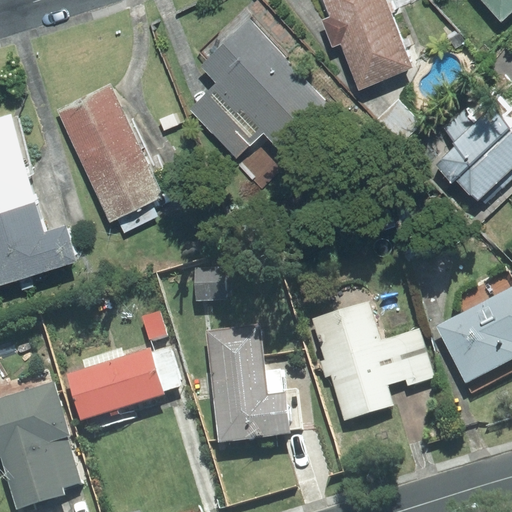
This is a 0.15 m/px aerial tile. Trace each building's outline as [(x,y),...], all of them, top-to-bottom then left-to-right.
[(323,0),(330,17),(322,20),(333,48),(341,45),(359,88),(412,67),(384,0),(323,0)] [(511,0),(483,0),(501,20),(511,10),(511,0)] [(333,106),(242,11),(199,51),(207,60),(200,66),(217,83),(263,132),(283,153),(333,106)] [(217,83),(189,110),(236,158),(263,132),(217,83)] [(120,105),(110,84),(57,109),(67,130),(120,105)] [(120,105),(67,130),(87,173),(145,146),(132,118),(127,120),(120,105)] [(469,107),(444,127),(458,144),(436,165),(452,183),(456,179),(477,200),(485,203),(511,179),(511,106),(501,117),(491,107),(469,107)] [(0,118),(0,213),(36,203),(28,175),(34,173),(18,116),(11,118),(10,116),(0,118)] [(145,146),(87,173),(110,221),(163,196),(152,172),(156,170),(145,146)] [(44,233),(36,203),(0,213),(0,285),(76,263),(65,227),(44,233)] [(224,267),(195,268),(196,301),(225,300),(224,267)] [(511,287),(435,325),(470,394),(511,372),(511,287)] [(326,377),(332,375),(345,419),(394,405),(388,385),(375,341),(380,340),(369,302),(313,319),(325,360),(321,361),(326,377)] [(143,316),(150,339),(166,334),(159,311),(143,316)] [(297,389),(295,389),(283,390),(281,371),(263,373),(258,327),(208,332),(220,441),(291,433),(290,429),(303,428),(298,390),(297,389)] [(406,380),(407,385),(434,377),(420,329),(393,336),(406,380)] [(388,385),(406,380),(393,336),(380,340),(375,341),(388,385)] [(67,374),(81,419),(85,418),(89,431),(137,416),(133,404),(165,394),(163,390),(151,353),(150,347),(125,355),(122,347),(83,360),(85,369),(67,374)] [(170,347),(151,353),(163,390),(181,385),(170,347)] [(63,488),(49,441),(67,436),(70,435),(54,382),(0,397),(0,456),(1,456),(17,509),(65,495),(63,488)] [(81,483),(67,436),(49,441),(63,488),(81,483)]
